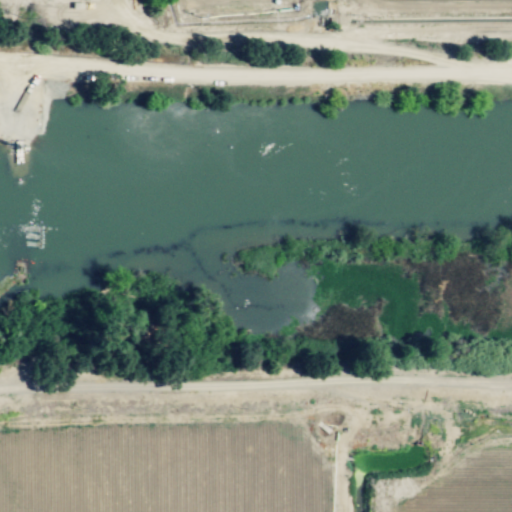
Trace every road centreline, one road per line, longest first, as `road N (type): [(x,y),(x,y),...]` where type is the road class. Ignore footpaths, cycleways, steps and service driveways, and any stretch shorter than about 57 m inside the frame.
road 1 (residential): [(0,72),(316,85),(511,79)]
road 2 (residential): [(0,389),(511,383)]
road 3 (track): [(0,421),(292,416),(334,406),(397,416)]
road 4 (track): [(491,80),(432,56),(297,40),(152,38),(123,16),(118,0)]
road 5 (track): [(297,40),(511,31)]
